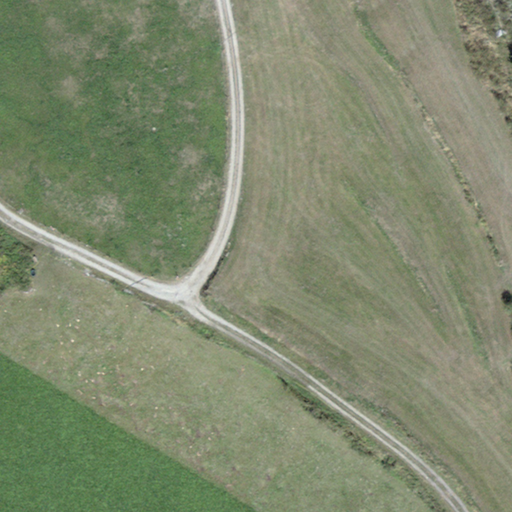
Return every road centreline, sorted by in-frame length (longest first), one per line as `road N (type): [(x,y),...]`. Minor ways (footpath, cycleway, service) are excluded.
road 1 (track): [(181,297),(384,436),(463,511)]
road 2 (track): [(181,297),(223,241),(233,182),(240,121),(224,0)]
road 3 (track): [(0,211),(181,297)]
